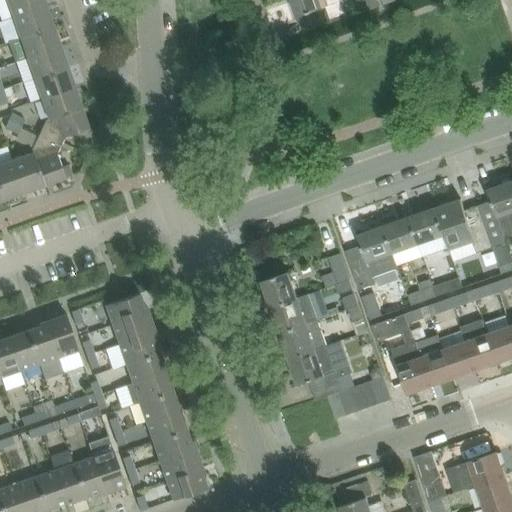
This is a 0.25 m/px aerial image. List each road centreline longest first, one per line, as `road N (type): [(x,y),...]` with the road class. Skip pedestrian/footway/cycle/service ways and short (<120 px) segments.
road 1 (residential): [(180,235),(511,118)]
road 2 (residential): [(265,485),(180,235)]
road 3 (residential): [(265,485),(511,402)]
road 4 (residential): [(180,235),(160,176),(150,66)]
